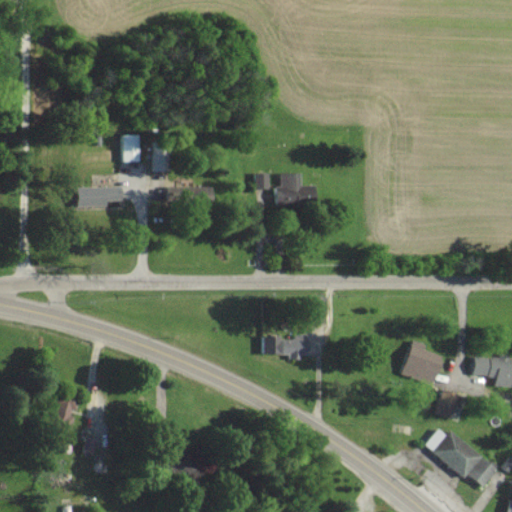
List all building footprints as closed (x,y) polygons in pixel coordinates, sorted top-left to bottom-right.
[(118,160),(136,160),(135,133),(117,133),(118,160)] [(265,172),(251,172),(252,188),(266,187),(265,172)] [(276,172),(276,185),(271,185),(272,207),(310,206),(310,184),(296,184),(296,172),(276,172)] [(116,185),(71,186),(71,206),(102,205),(102,200),(117,199),(116,185)] [(174,206),(207,207),(208,186),(175,185),(174,206)] [(305,323),(323,322),(323,295),(305,295),(305,323)] [(257,336),(257,353),(285,353),(285,356),(303,356),(303,333),(290,333),(290,336),(257,336)] [(428,383),(438,355),(420,349),(422,343),(408,338),(396,372),(428,383)] [(511,356),(469,354),(468,374),(491,374),(491,385),(510,386),(511,356)] [(430,412),(446,417),(454,393),(438,387),(430,412)] [(69,414),(73,399),(54,394),(45,424),(66,430),(71,414),(69,414)] [(459,476),(461,473),(478,486),(493,467),(444,429),(441,433),(433,427),(419,445),(459,476)] [(85,442),(85,437),(81,437),(80,451),(89,452),(89,443),(85,442)] [(150,458),(149,473),(183,474),(184,455),(164,454),(163,458),(150,458)] [(510,511),(511,498),(503,498),(502,511),(510,511)] [(288,511),(313,511),(298,500),(288,511)]
